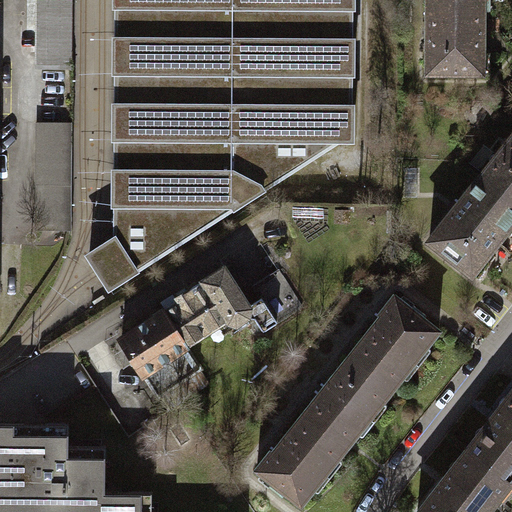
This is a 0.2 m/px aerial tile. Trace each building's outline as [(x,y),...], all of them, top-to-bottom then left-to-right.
[(35,0),(35,52),(67,52),(67,0),(35,0)] [(109,289),(340,142),(353,142),(354,106),(352,106),(352,75),(354,75),(354,39),(352,39),(352,9),(354,9),(354,0),(114,0),(114,7),(116,7),(116,37),(114,37),(114,73),(116,73),(116,103),(114,103),(113,140),(115,140),(115,169),(113,169),(113,206),(115,206),(114,238),(91,253),(89,258),(98,272),(109,289)] [(485,12),(485,0),(424,0),(424,33),(423,72),(484,73),(484,51),(478,51),(478,12),(485,12)] [(67,68),(67,52),(35,52),(35,67),(67,68)] [(35,124),(34,153),(67,153),(67,124),(35,124)] [(511,132),(478,177),(511,203),(511,132)] [(66,228),(67,153),(34,153),(34,228),(66,228)] [(511,227),(511,203),(478,177),(427,241),(469,274),(470,273),(475,277),(487,262),(482,258),(508,224),(511,227)] [(259,331),(274,322),(258,297),(257,298),(245,306),(220,267),(171,298),(174,302),(161,311),(184,345),(215,325),(220,333),(244,317),(251,319),(259,331)] [(249,286),(257,298),(258,297),(274,322),(298,306),(278,275),(274,270),(249,286)] [(378,316),(347,355),(389,388),(434,331),(419,319),(423,314),(410,304),(407,308),(391,295),(376,315),(378,316)] [(182,346),(184,345),(161,311),(117,339),(140,374),(182,346)] [(165,410),(206,383),(182,346),(140,374),(154,396),(155,395),(165,410)] [(347,442),(389,388),(347,355),(302,412),(344,445),(347,442)] [(511,388),(465,448),(511,485),(511,388)] [(298,504),(344,445),(302,412),(271,451),(268,449),(253,468),(268,480),(266,484),(279,494),(281,491),(298,504)] [(64,424),(0,423),(0,511),(146,511),(147,492),(100,492),(101,446),(64,446),(64,424)] [(501,503),(511,489),(511,485),(465,448),(413,511),(483,511),(494,498),(501,503)]
